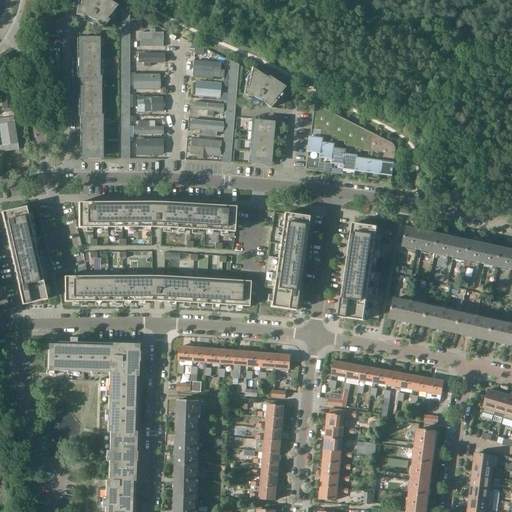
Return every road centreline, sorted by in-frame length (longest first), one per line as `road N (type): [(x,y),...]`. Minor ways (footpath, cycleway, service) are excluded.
road 1 (residential): [(152,511),(160,323)]
road 2 (tertiary): [(511,221),(335,193)]
road 3 (unclassified): [(298,511),(316,337)]
road 4 (tertiary): [(49,177),(35,69),(0,28)]
road 5 (tertiary): [(335,193),(177,176)]
road 6 (residential): [(3,322),(160,323)]
road 7 (residential): [(160,323),(316,337)]
road 8 (residential): [(316,337),(468,366)]
road 9 (unclassified): [(316,337),(335,193)]
road 10 (tertiary): [(177,176),(49,177)]
road 11 (residential): [(177,176),(178,49)]
